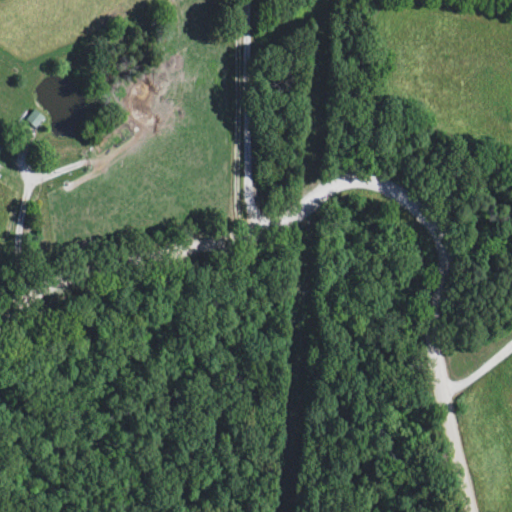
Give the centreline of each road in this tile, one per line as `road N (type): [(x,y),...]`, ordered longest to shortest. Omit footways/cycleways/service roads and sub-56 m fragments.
road 1 (residential): [(0,349),(61,278),(90,263),(215,232),(271,229),(343,186),(389,191),(444,249),(430,343),(475,511)]
road 2 (residential): [(235,232),(242,0)]
road 3 (residential): [(251,232),(257,0)]
